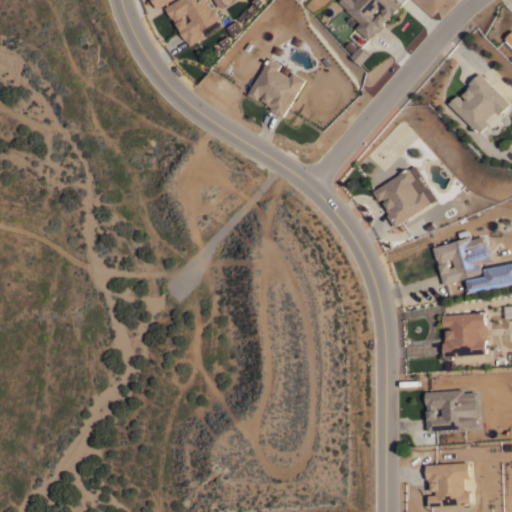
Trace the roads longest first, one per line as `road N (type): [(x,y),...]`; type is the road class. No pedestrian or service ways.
road 1 (residential): [(385,511),(382,327),(362,253),(313,188),(216,129),(163,83),(120,0)]
road 2 (residential): [(313,188),(455,21),(484,0)]
